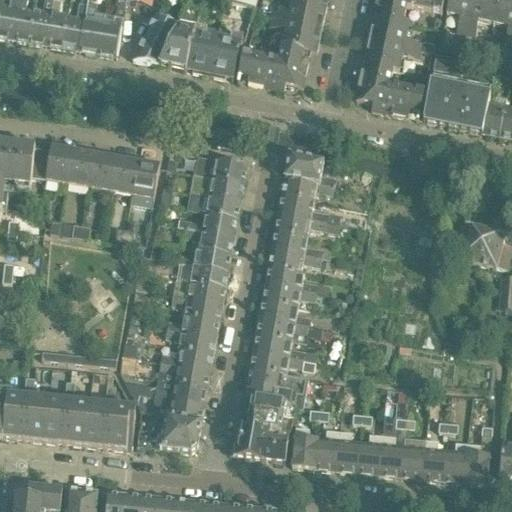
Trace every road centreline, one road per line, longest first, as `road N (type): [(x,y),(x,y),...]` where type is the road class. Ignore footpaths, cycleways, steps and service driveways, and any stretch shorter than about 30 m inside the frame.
road 1 (residential): [(212,485),(270,153)]
road 2 (residential): [(0,57),(327,121)]
road 3 (residential): [(212,485),(511,510)]
road 4 (residential): [(0,464),(212,485)]
road 5 (residential): [(327,121),(511,158)]
road 6 (residential): [(0,127),(176,150)]
road 7 (residential): [(352,0),(327,121)]
